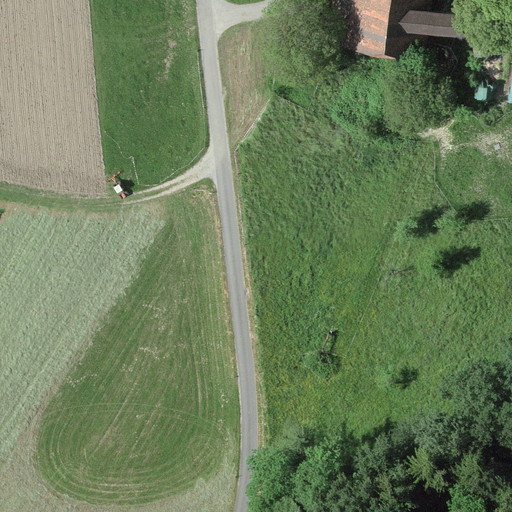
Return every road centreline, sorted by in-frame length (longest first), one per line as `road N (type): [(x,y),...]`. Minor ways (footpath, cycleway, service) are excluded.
road 1 (tertiary): [(242,511),(247,386),(204,0)]
road 2 (track): [(222,162),(118,199),(57,202),(0,191)]
